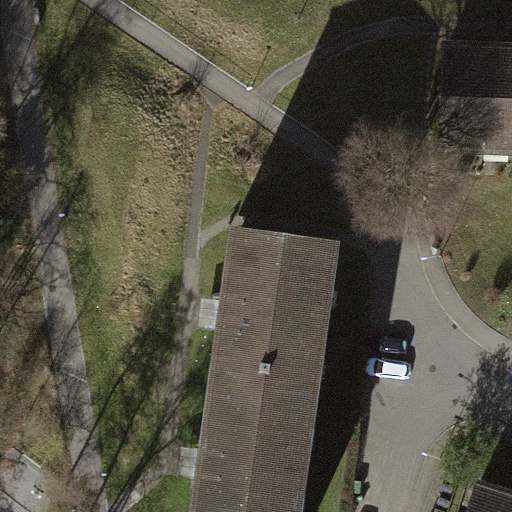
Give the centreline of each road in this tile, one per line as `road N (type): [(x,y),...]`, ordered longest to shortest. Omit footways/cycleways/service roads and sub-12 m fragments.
road 1 (residential): [(436,375),(409,410),(383,510)]
road 2 (residential): [(436,375),(387,247)]
